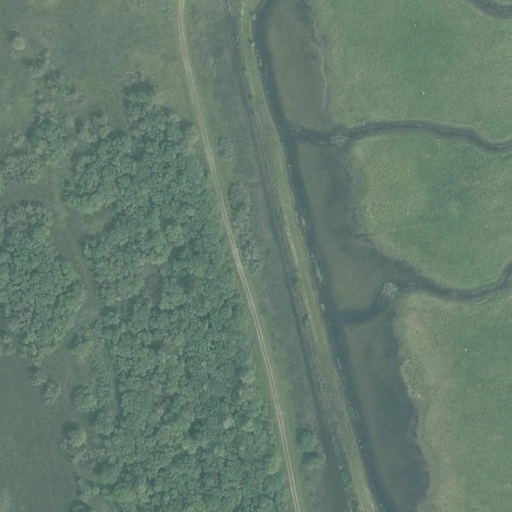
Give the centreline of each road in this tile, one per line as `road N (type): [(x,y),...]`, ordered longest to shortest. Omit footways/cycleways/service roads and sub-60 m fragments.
road 1 (track): [(204,511),(179,316),(79,0)]
road 2 (track): [(183,0),(296,511)]
